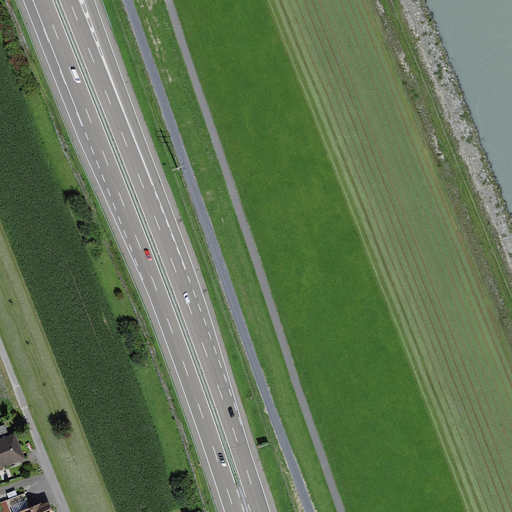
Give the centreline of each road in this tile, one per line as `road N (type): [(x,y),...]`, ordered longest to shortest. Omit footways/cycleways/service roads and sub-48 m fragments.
road 1 (motorway): [(43,0),(235,511)]
road 2 (track): [(126,0),(309,511)]
road 3 (track): [(170,0),(344,511)]
road 4 (motorway): [(260,511),(147,196)]
road 5 (motorway): [(147,196),(68,0)]
road 6 (motorway): [(147,196),(150,168),(89,0)]
road 7 (residential): [(67,511),(0,342)]
